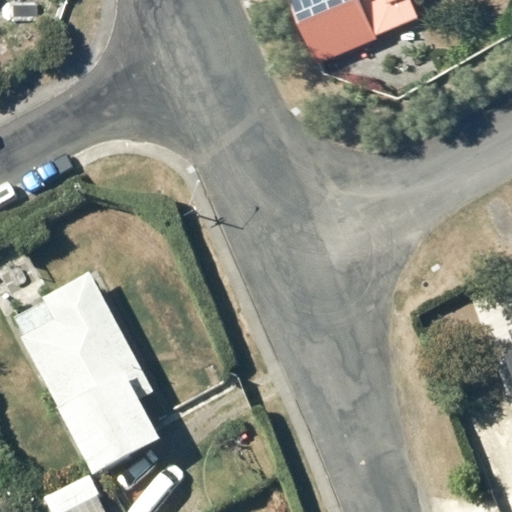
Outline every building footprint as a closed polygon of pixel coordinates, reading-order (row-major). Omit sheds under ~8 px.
[(290,0),(318,63),(422,19),(413,0),(290,0)] [(92,479),(93,481),(94,481),(161,448),(139,404),(152,398),(93,278),(13,317),(92,479)] [(511,329),(499,333),(511,379),(511,329)] [(156,511),(186,498),(166,458),(111,484),(124,511),(156,511)] [(108,511),(94,481),(93,481),(92,479),(47,500),(52,511),(108,511)]
